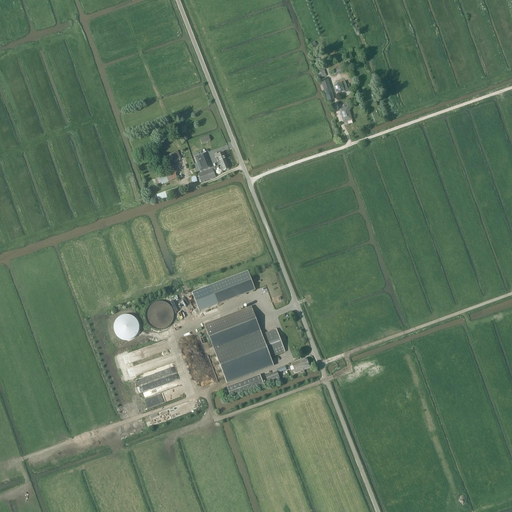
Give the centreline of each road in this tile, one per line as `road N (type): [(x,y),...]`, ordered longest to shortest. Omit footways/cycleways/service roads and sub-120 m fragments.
road 1 (unclassified): [(378,511),(178,0)]
road 2 (track): [(31,490),(20,459),(206,393),(216,419),(328,382)]
road 3 (track): [(248,180),(511,87)]
road 4 (track): [(511,292),(321,363)]
